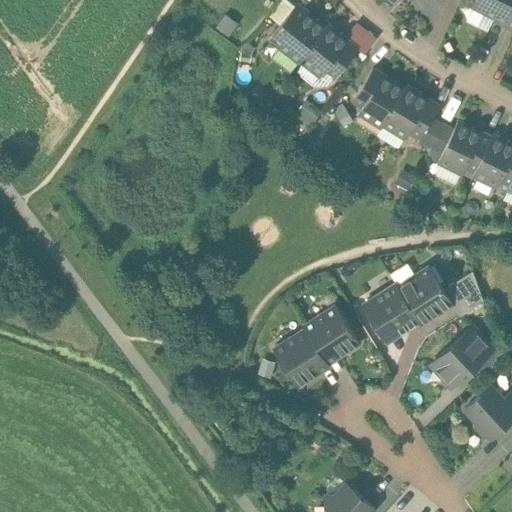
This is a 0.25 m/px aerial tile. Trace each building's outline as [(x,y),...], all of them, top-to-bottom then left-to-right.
[(511,0),(474,0),(472,5),(494,15),(493,19),(504,25),(511,8),(511,0)] [(296,3),(269,37),(298,60),(300,58),(325,26),(296,3)] [(325,26),(300,58),(321,74),(326,68),(335,75),(357,47),(327,23),(325,26)] [(405,87),(372,67),(353,98),(363,104),(359,111),(382,125),(383,122),(405,87)] [(438,104),(406,85),(405,87),(383,122),(405,136),(409,129),(419,135),(438,104)] [(491,136),(457,120),(453,129),(442,151),(438,160),(462,171),(466,164),(475,169),(476,169),(492,137),(491,136)] [(442,123),(431,145),(442,151),(453,129),(442,123)] [(511,143),(492,134),(491,136),(492,137),(476,169),(475,169),(473,173),(497,185),(501,178),(510,182),(511,183),(511,179),(511,143)] [(398,285),(397,285),(419,320),(420,323),(452,302),(453,302),(444,288),(429,265),(398,285)] [(472,270),(444,288),(453,302),(452,302),(460,314),(483,300),(472,270)] [(419,320),(397,285),(398,285),(396,282),(364,303),(385,337),(395,331),(397,334),(419,320)] [(336,304),(303,325),(305,327),(326,359),(326,358),(335,353),(337,355),(359,341),(336,304)] [(472,324),(431,362),(452,384),(473,364),(493,347),(492,346),(472,324)] [(326,359),(305,327),(274,347),(297,384),(320,370),(318,367),(328,361),(326,358),(326,359)] [(493,347),(473,364),(482,374),(508,350),(501,337),(492,346),(493,347)] [(490,384),(465,407),(476,419),(475,424),(484,434),(490,434),(492,436),(511,417),(511,390),(503,398),(490,384)] [(346,480),(335,493),(326,494),(327,511),(368,511),(374,505),(346,480)]
